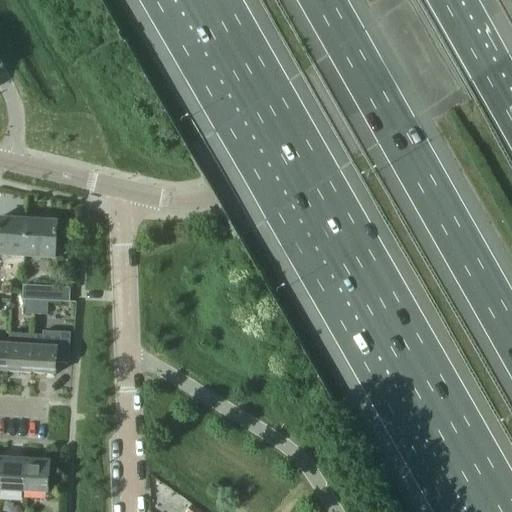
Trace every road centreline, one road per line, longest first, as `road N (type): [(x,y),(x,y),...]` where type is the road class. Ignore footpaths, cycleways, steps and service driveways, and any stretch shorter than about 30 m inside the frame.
road 1 (motorway): [(197,0),(494,511)]
road 2 (unclassified): [(499,0),(236,183),(176,199),(122,189)]
road 3 (motorway): [(511,324),(323,0)]
road 4 (unclassified): [(122,189),(132,511)]
road 5 (unclassified): [(122,189),(0,160)]
